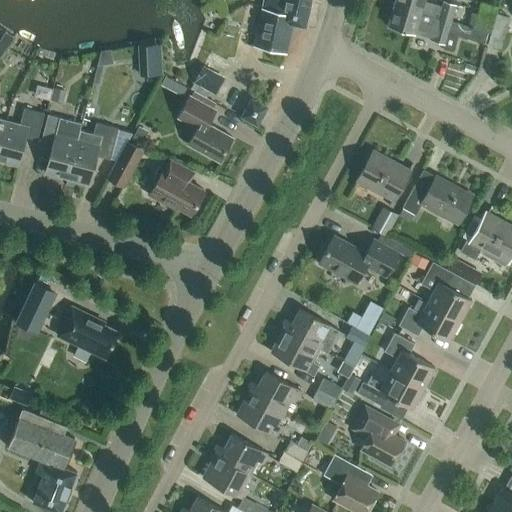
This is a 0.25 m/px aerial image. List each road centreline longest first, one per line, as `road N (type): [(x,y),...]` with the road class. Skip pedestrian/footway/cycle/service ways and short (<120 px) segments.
road 1 (residential): [(158,511),(384,83)]
road 2 (tertiary): [(98,511),(209,271)]
road 3 (tertiary): [(209,271),(326,51)]
road 4 (residential): [(209,271),(0,215)]
road 5 (residential): [(424,511),(511,351)]
road 6 (residential): [(511,152),(384,83)]
